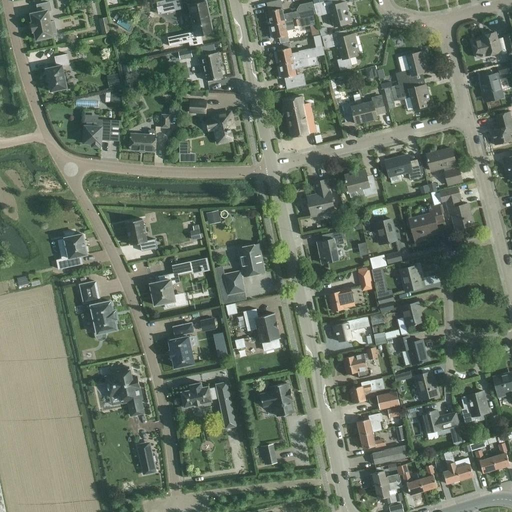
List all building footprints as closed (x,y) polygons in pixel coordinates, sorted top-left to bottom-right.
[(159,14),(175,11),(182,9),(180,0),(165,0),(156,2),(157,7),(159,14)] [(334,27),(341,25),(351,22),(345,2),(336,4),(334,0),(327,0),(314,4),(317,16),(331,13),(334,27)] [(212,33),(205,1),(189,5),(196,37),(212,33)] [(37,40),(53,36),(52,34),(57,33),(54,21),(50,22),(48,11),(51,11),(49,2),(37,5),(39,13),(31,14),(33,23),(31,23),(33,32),(35,31),(37,40)] [(296,10),(297,11),(298,11),(299,19),(300,19),(315,16),(312,2),(300,5),(296,10)] [(278,9),(268,11),(271,25),(285,22),(292,20),(299,19),(298,11),(297,11),(283,14),(282,8),(278,9)] [(142,14),(139,18),(149,24),(155,14),(150,12),(147,17),(142,14)] [(272,30),(269,30),(271,38),(274,38),(284,36),(287,36),(286,31),(294,29),(294,27),(301,26),(301,28),(310,26),(312,36),(319,35),(315,16),(300,19),(299,19),(292,20),(285,22),(271,25),(272,30)] [(109,18),(101,18),(101,33),(110,32),(109,18)] [(326,27),(319,29),(321,36),(328,34),(326,27)] [(328,35),(322,36),(325,49),(339,45),(343,58),(337,60),(340,70),(352,67),(350,57),(359,55),(354,34),(344,37),(343,31),(333,33),(328,35)] [(473,41),(477,58),(500,52),(495,33),(486,35),(487,38),(473,41)] [(508,53),(511,51),(511,33),(503,36),(508,53)] [(286,49),(276,51),(277,51),(279,62),(279,63),(279,64),(293,61),(301,60),(308,58),(316,56),(324,55),(322,46),(316,48),(310,49),(309,49),(298,51),(299,52),(291,53),(291,52),(290,48),(286,49)] [(191,49),(178,52),(180,60),(192,57),(191,49)] [(428,72),(425,60),(427,59),(425,51),(423,52),(423,51),(406,55),(410,71),(396,74),(398,85),(414,81),(412,75),(428,72)] [(201,73),(205,72),(207,81),(223,78),(217,52),(202,56),(204,64),(199,65),(201,73)] [(51,92),(67,88),(62,66),(69,64),(67,54),(54,57),(56,67),(46,69),(47,77),(49,83),(51,92)] [(279,64),(280,69),(278,70),(279,78),(282,77),(282,78),(296,75),(295,69),(309,66),(308,58),(301,60),(293,61),(279,64)] [(511,71),(510,63),(497,67),(498,74),(511,71)] [(129,64),(122,65),(124,78),(131,77),(129,64)] [(316,78),(329,75),(327,69),(314,72),(316,78)] [(354,72),(346,73),(348,81),(351,80),(352,86),(357,85),(354,72)] [(112,76),(107,77),(109,86),(113,85),(113,86),(120,85),(118,74),(112,75),(112,76)] [(496,74),(480,78),(486,101),(484,101),(484,102),(502,97),(496,74)] [(392,86),(384,88),(386,99),(389,109),(395,107),(394,102),(405,99),(410,97),(413,109),(430,105),(425,85),(415,87),(414,81),(398,85),(394,86),(395,86),(392,87),(392,86)] [(106,92),(105,102),(120,103),(121,93),(106,92)] [(385,112),(381,95),(372,98),(373,101),(362,103),(366,121),(377,118),(376,113),(384,111),(385,112)] [(284,100),(292,137),(316,132),(314,122),(310,103),(303,104),(302,96),(284,100)] [(205,113),(206,101),(190,100),(190,112),(205,113)] [(354,118),(355,124),(366,121),(362,103),(356,105),(355,102),(341,106),(345,121),(354,118)] [(170,108),(169,114),(170,114),(170,115),(174,116),(174,115),(178,115),(179,107),(172,107),(170,108)] [(212,118),(206,120),(208,130),(215,129),(218,143),(232,140),(230,128),(234,128),(230,112),(212,116),(212,118)] [(495,145),(505,143),(511,141),(509,134),(511,133),(511,123),(509,112),(495,115),(498,129),(491,131),(495,145)] [(162,114),(161,128),(170,128),(170,115),(170,114),(169,114),(162,114)] [(80,133),(80,141),(84,141),(83,143),(92,144),(92,147),(99,147),(99,136),(110,137),(111,120),(97,120),(97,126),(84,126),(84,133),(80,133)] [(134,134),(131,134),(130,140),(130,150),(155,151),(155,145),(156,130),(149,130),(149,135),(134,134)] [(188,162),(188,154),(188,142),(179,142),(179,162),(188,162)] [(427,159),(427,161),(429,160),(431,171),(444,168),(448,185),(462,182),(459,169),(455,170),(454,165),(456,165),(451,148),(442,150),(443,152),(427,156),(427,159)] [(410,180),(421,177),(417,161),(410,163),(408,155),(399,157),(399,159),(386,162),(386,161),(385,161),(389,176),(408,172),(410,180)] [(511,156),(503,159),(505,167),(507,166),(510,180),(511,179),(511,156)] [(377,193),(373,178),(367,179),(365,170),(345,175),(349,192),(365,188),(367,196),(377,193)] [(429,193),(426,181),(425,181),(424,177),(410,181),(411,187),(420,185),(421,188),(419,188),(421,195),(429,193)] [(329,192),(326,180),(314,182),(316,195),(307,197),(312,216),(334,211),(330,192),(329,192)] [(437,190),(435,183),(428,184),(430,192),(437,190)] [(442,201),(446,200),(450,216),(452,215),(456,229),(473,225),(468,204),(460,206),(458,197),(460,197),(458,188),(440,192),(442,201)] [(443,222),(435,192),(429,193),(432,206),(428,207),(430,214),(409,219),(413,232),(415,242),(425,239),(423,233),(433,230),(433,233),(438,232),(436,224),(443,222)] [(218,210),(206,213),(208,225),(221,222),(218,210)] [(140,243),(142,251),(157,248),(155,239),(147,241),(142,219),(126,223),(131,245),(140,243)] [(387,242),(388,243),(390,243),(390,242),(396,240),(394,230),(391,219),(374,223),(379,244),(387,242)] [(193,230),(190,231),(192,240),(201,238),(199,225),(193,226),(193,230)] [(57,260),(56,260),(57,265),(58,269),(69,267),(71,267),(83,264),(81,256),(87,254),(83,234),(74,236),(73,231),(65,233),(66,238),(65,238),(69,257),(61,259),(57,260)] [(341,231),(335,232),(325,234),(327,240),(317,242),(322,263),(339,260),(335,245),(344,243),(341,231)] [(240,271),(224,275),(228,294),(244,291),(241,277),(264,272),(258,245),(239,249),(240,256),(239,258),(240,263),(242,264),(243,271),(240,272),(240,271)] [(399,252),(386,255),(388,263),(401,260),(399,252)] [(190,262),(175,265),(178,274),(192,271),(193,274),(210,270),(208,264),(207,258),(199,260),(190,262)] [(416,265),(399,269),(405,291),(422,287),(416,265)] [(358,272),(357,272),(362,292),(372,289),(372,288),(374,288),(370,270),(367,271),(367,268),(358,270),(358,272)] [(165,308),(176,306),(181,304),(179,294),(174,296),(171,284),(176,283),(174,273),(159,277),(160,282),(150,284),(155,305),(164,303),(165,308)] [(118,319),(116,310),(113,311),(111,301),(100,303),(99,300),(100,299),(96,281),(80,285),(84,303),(91,301),(92,305),(91,305),(97,332),(95,332),(95,334),(96,336),(96,338),(98,339),(100,340),(102,340),(104,339),(105,338),(106,336),(106,334),(105,332),(117,329),(115,320),(118,319)] [(339,290),(339,292),(329,294),(332,311),(349,307),(355,306),(351,287),(339,290)] [(379,304),(394,300),(392,293),(378,297),(379,304)] [(393,309),(392,301),(379,304),(381,312),(393,309)] [(402,336),(408,334),(406,326),(414,324),(414,325),(416,324),(416,323),(422,322),(417,302),(400,306),(403,317),(397,319),(402,336)] [(235,303),(226,305),(228,315),(237,313),(235,303)] [(250,310),(243,312),(245,321),(247,331),(257,329),(260,343),(262,343),(279,339),(280,339),(278,328),(276,321),(274,313),(258,317),(256,309),(250,310)] [(214,318),(200,321),(202,329),(203,332),(210,330),(213,330),(217,329),(216,326),(214,318)] [(336,326),(339,341),(351,339),(349,330),(351,330),(350,326),(355,325),(356,327),(363,325),(362,320),(336,326)] [(175,339),(169,340),(171,350),(169,350),(171,359),(172,358),(175,368),(194,364),(188,333),(194,332),(192,323),(173,327),(175,339)] [(386,340),(385,333),(385,332),(378,334),(376,326),(372,327),(376,345),(387,343),(386,340)] [(385,333),(386,340),(391,338),(400,336),(398,330),(385,333)] [(355,336),(356,339),(358,349),(373,345),(370,333),(355,336)] [(409,336),(396,339),(399,351),(408,349),(412,364),(427,360),(422,340),(410,343),(409,336)] [(244,338),(235,340),(237,349),(246,347),(244,338)] [(368,353),(343,358),(346,375),(357,372),(359,378),(371,376),(369,368),(367,368),(366,362),(370,362),(369,359),(377,357),(375,348),(367,349),(368,353)] [(112,376),(107,377),(110,396),(122,394),(123,402),(129,401),(131,415),(143,413),(140,399),(141,399),(139,388),(140,388),(137,377),(132,378),(130,368),(111,371),(112,376)] [(412,371),(394,376),(396,382),(413,377),(412,371)] [(431,372),(414,376),(420,399),(437,395),(431,372)] [(511,395),(511,376),(508,378),(507,374),(494,377),(493,376),(498,396),(511,393),(511,395)] [(376,393),(384,391),(382,378),(369,381),(361,383),(362,386),(350,389),(353,403),(366,400),(363,390),(371,389),(371,390),(375,390),(376,393)] [(182,392),(181,392),(181,393),(184,406),(184,407),(185,407),(194,405),(195,406),(196,406),(195,406),(201,404),(201,405),(202,404),(201,403),(211,401),(212,401),(212,400),(211,400),(211,398),(219,396),(219,399),(225,427),(225,428),(226,428),(235,426),(236,426),(236,425),(235,425),(230,399),(227,383),(226,382),(226,383),(217,385),(216,384),(216,385),(216,387),(217,389),(209,391),(209,388),(208,387),(208,386),(207,386),(207,387),(202,388),(201,383),(194,384),(195,389),(191,390),(182,392)] [(285,415),(285,416),(291,415),(291,413),(293,413),(290,399),(292,398),(290,389),(288,390),(286,383),(271,386),(272,392),(261,395),(263,406),(275,404),(278,416),(285,415)] [(460,397),(463,409),(462,410),(465,423),(474,421),(473,417),(489,412),(483,391),(467,395),(467,396),(460,397)] [(387,399),(379,401),(380,409),(399,405),(396,392),(386,394),(387,399)] [(400,406),(388,409),(389,418),(402,415),(400,406)] [(458,425),(455,413),(438,417),(437,410),(422,414),(426,433),(458,425)] [(357,421),(360,435),(372,432),(370,423),(380,421),(379,415),(369,418),(369,419),(357,421)] [(490,418),(493,432),(500,430),(497,416),(490,418)] [(404,426),(396,427),(397,431),(399,441),(407,439),(404,426)] [(375,447),(385,445),(384,439),(380,440),(378,431),(372,432),(360,435),(363,449),(375,446),(375,447)] [(487,438),(489,445),(497,442),(495,435),(487,438)] [(384,451),(372,453),(375,464),(384,462),(406,457),(411,456),(407,439),(399,441),(400,442),(398,442),(399,446),(384,449),(385,451),(384,451)] [(501,454),(493,457),(496,469),(509,465),(506,453),(507,453),(504,443),(498,445),(501,454)] [(465,465),(457,468),(456,468),(460,480),(473,476),(470,464),(471,464),(468,454),(466,448),(460,449),(462,456),(465,465)] [(479,461),(483,473),(496,469),(493,457),(483,460),(481,450),(475,452),(478,461),(479,461)] [(274,451),(263,454),(265,465),(276,462),(274,451)] [(443,472),(446,484),(460,480),(456,468),(457,468),(451,451),(443,453),(449,470),(443,472)] [(152,454),(143,456),(144,462),(149,461),(153,461),(152,454)] [(410,495),(423,491),(420,479),(411,481),(406,465),(397,467),(398,473),(399,475),(402,474),(405,483),(406,483),(410,495)] [(420,479),(423,491),(437,487),(433,475),(434,475),(431,465),(425,467),(428,476),(420,479)] [(375,486),(400,479),(399,475),(398,473),(385,476),(384,471),(372,474),(375,486)] [(385,504),(402,500),(401,493),(389,495),(388,489),(402,485),(400,479),(375,486),(378,499),(383,497),(385,504)]
